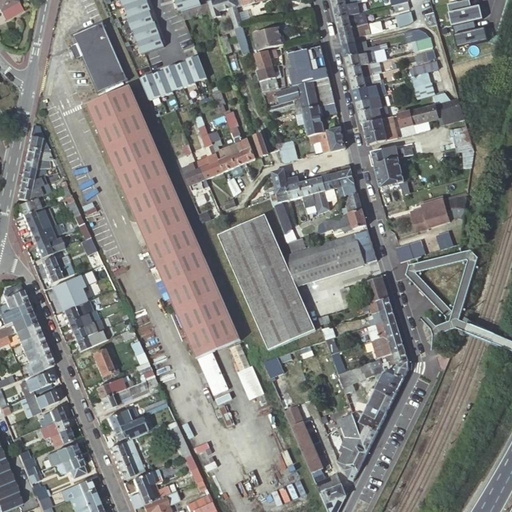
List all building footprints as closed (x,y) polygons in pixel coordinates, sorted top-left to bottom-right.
[(16,0),(0,0),(0,9),(1,11),(18,2),(16,0)] [(142,56),(164,48),(155,23),(154,23),(150,12),(151,11),(146,0),(119,0),(122,8),(125,7),(129,19),(128,20),(132,32),(133,31),(142,56)] [(174,0),(178,12),(201,6),(199,0),(174,0)] [(236,8),(233,0),(219,0),(207,4),(212,19),(221,17),(220,13),(228,10),(234,30),(242,27),(241,24),(236,8)] [(345,0),(332,0),(335,10),(348,7),(345,0)] [(379,0),(379,28),(410,28),(409,0),(379,0)] [(18,2),(1,11),(6,21),(23,12),(18,2)] [(358,4),(348,7),(350,17),(361,14),(358,4)] [(348,7),(335,10),(337,20),(350,17),(348,7)] [(364,25),(362,14),(361,14),(350,17),(352,27),(364,25)] [(438,25),(435,14),(426,16),(430,27),(438,25)] [(350,17),(337,20),(340,31),(352,27),(350,17)] [(97,94),(127,81),(103,24),(73,37),(97,94)] [(364,25),(352,27),(355,38),(367,35),(366,30),(364,25)] [(243,55),(250,53),(242,27),(234,30),(243,55)] [(352,27),(340,31),(344,48),(357,45),(355,38),(352,27)] [(223,28),(216,30),(224,55),(232,52),(223,28)] [(278,28),(269,31),(264,32),(254,34),(258,52),(286,45),(284,37),(281,37),(278,28)] [(368,43),(357,45),(359,56),(382,51),(381,46),(369,49),(368,43)] [(357,45),(344,48),(347,59),(359,56),(357,45)] [(299,86),(330,79),(322,47),(290,55),(294,70),(290,70),(295,87),(299,86)] [(272,68),(270,51),(255,55),(260,71),(272,68)] [(434,52),(415,57),(418,64),(436,59),(434,52)] [(359,56),(347,59),(350,70),(362,67),(359,56)] [(141,79),(150,101),(206,79),(198,57),(186,62),(186,63),(176,67),(176,66),(163,71),(163,72),(154,76),(153,74),(141,79)] [(439,70),(437,62),(413,68),(416,76),(439,70)] [(362,67),(350,70),(352,82),(373,76),(371,65),(362,67)] [(256,72),(263,94),(275,91),(272,68),(260,71),(256,72)] [(373,76),(352,82),(355,92),(367,89),(376,87),(373,76)] [(335,104),(330,79),(299,86),(299,87),(277,93),(280,105),(295,101),(296,105),(302,104),(304,112),(319,108),(322,108),(335,104)] [(432,83),(412,89),(416,100),(436,95),(432,83)] [(376,87),(367,89),(370,100),(380,97),(378,89),(378,86),(376,87)] [(241,342),(130,88),(88,107),(199,360),(241,342)] [(367,89),(355,92),(358,104),(370,100),(367,89)] [(225,104),(220,92),(212,95),(217,107),(223,105),(225,104)] [(437,106),(452,102),(447,95),(435,98),(437,106)] [(370,100),(358,104),(360,115),(372,112),(378,110),(376,103),(381,101),(380,97),(370,100)] [(463,113),(459,100),(452,102),(437,106),(441,119),(463,113)] [(267,108),(270,117),(296,109),(298,115),(304,113),(304,112),(302,104),(296,105),(295,101),(280,105),(267,108)] [(324,117),(338,114),(335,104),(322,108),(324,117)] [(225,111),(223,105),(217,107),(220,114),(223,112),(225,111)] [(441,119),(437,106),(411,113),(415,126),(441,119)] [(324,133),(325,132),(319,108),(304,112),(304,113),(309,137),(310,137),(324,133)] [(385,108),(378,110),(381,121),(388,119),(385,108)] [(381,121),(378,110),(372,112),(375,122),(381,121)] [(372,112),(360,115),(363,126),(365,125),(375,122),(372,112)] [(415,126),(411,113),(398,116),(401,126),(402,130),(415,126)] [(252,117),(247,119),(251,132),(256,130),(252,117)] [(388,119),(381,121),(384,131),(396,128),(393,117),(388,119)] [(241,154),(246,164),(256,160),(248,140),(242,143),(233,118),(226,120),(232,135),(237,147),(240,154),(241,154)] [(375,122),(365,125),(368,135),(384,131),(381,121),(375,122)] [(209,136),(205,126),(198,129),(206,149),(209,147),(213,156),(216,155),(212,145),(209,136)] [(469,133),(467,126),(450,130),(452,138),(455,137),(469,133)] [(396,128),(384,131),(387,142),(399,139),(396,128)] [(333,153),(346,149),(341,129),(325,132),(324,133),(327,143),(328,143),(329,149),(332,149),(333,153)] [(39,131),(32,130),(28,149),(40,151),(42,141),(39,141),(40,138),(41,135),(38,135),(39,131)] [(368,135),(371,146),(387,142),(384,131),(368,135)] [(188,144),(184,132),(179,134),(187,155),(192,153),(189,143),(188,144)] [(324,154),(333,153),(332,149),(329,149),(328,143),(327,143),(324,133),(310,137),(312,145),(321,143),(324,154)] [(470,139),(469,133),(455,137),(456,143),(470,139)] [(209,136),(212,145),(219,142),(216,134),(209,136)] [(237,147),(232,135),(228,137),(230,141),(225,143),(228,151),(237,147)] [(261,158),(269,156),(262,135),(254,138),(261,158)] [(42,141),(40,151),(48,152),(43,140),(42,141)] [(279,145),(284,164),(299,160),(294,141),(279,145)] [(447,154),(457,151),(455,145),(445,148),(447,154)] [(235,168),(236,168),(246,164),(241,154),(240,154),(237,147),(228,151),(231,158),(235,168)] [(40,151),(28,149),(26,158),(38,161),(40,151)] [(392,149),(372,154),(375,166),(395,161),(392,149)] [(400,160),(413,156),(412,152),(411,149),(398,152),(400,160)] [(40,151),(38,161),(48,161),(52,161),(48,152),(40,151)] [(224,173),(236,168),(235,168),(231,158),(228,151),(217,155),(224,173)] [(206,180),(223,173),(224,173),(217,155),(216,155),(213,156),(196,163),(199,170),(202,169),(206,180)] [(24,169),(35,171),(38,161),(26,158),(24,169)] [(393,186),(406,182),(400,160),(395,161),(375,166),(381,189),(393,186)] [(48,161),(38,161),(35,171),(43,172),(52,169),(48,161)] [(189,187),(206,180),(202,169),(199,170),(196,163),(182,169),(189,187)] [(357,192),(350,166),(342,168),(344,174),(347,187),(343,188),(345,195),(357,192)] [(52,169),(43,172),(42,180),(58,174),(55,168),(52,169)] [(43,172),(35,171),(24,169),(22,179),(33,181),(37,181),(39,181),(42,180),(43,172)] [(339,175),(338,169),(332,171),(333,176),(332,177),(335,190),(343,188),(347,187),(344,174),(339,175)] [(284,171),(272,174),(277,195),(284,193),(286,200),(289,201),(291,201),(288,187),(287,182),(284,171)] [(323,179),(332,177),(333,176),(332,171),(329,171),(329,172),(322,174),(323,179)] [(331,191),(335,190),(332,177),(323,179),(322,179),(325,192),(327,201),(330,210),(334,204),(331,191)] [(33,181),(22,179),(19,190),(31,192),(33,181)] [(288,187),(299,185),(298,179),(287,182),(288,187)] [(319,216),(330,210),(327,201),(322,202),(320,193),(325,192),(322,179),(311,182),(314,195),(319,216)] [(37,181),(33,181),(31,192),(36,190),(40,189),(37,181)] [(314,195),(311,182),(299,185),(302,198),(314,195)] [(408,191),(406,182),(393,186),(395,195),(408,191)] [(302,198),(299,185),(288,187),(291,201),(302,198)] [(40,189),(36,190),(39,199),(42,197),(45,196),(42,188),(40,189)] [(31,192),(19,190),(17,200),(29,203),(31,192)] [(36,190),(31,192),(29,203),(39,199),(36,190)] [(311,219),(319,216),(314,195),(302,198),(308,222),(311,219)] [(363,211),(358,195),(351,197),(348,208),(346,210),(346,216),(350,215),(363,211)] [(468,195),(445,203),(450,220),(457,217),(465,220),(468,195)] [(29,203),(19,207),(23,217),(33,212),(46,207),(42,197),(39,199),(29,203)] [(286,236),(292,229),(282,204),(275,197),(272,198),(286,236)] [(70,200),(68,198),(63,200),(65,206),(74,202),(72,199),(70,200)] [(71,219),(80,216),(74,202),(65,206),(71,219)] [(450,220),(445,203),(412,213),(418,232),(451,222),(450,220)] [(33,212),(23,217),(31,237),(31,236),(50,228),(57,225),(50,209),(34,215),(33,212)] [(367,227),(363,211),(350,215),(353,226),(354,231),(367,227)] [(350,215),(346,216),(331,221),(335,233),(353,226),(350,215)] [(284,258),(266,216),(219,235),(268,351),(315,332),(297,288),(284,258)] [(57,225),(50,228),(53,238),(61,234),(58,225),(57,225)] [(299,239),(315,232),(312,226),(296,233),(299,239)] [(31,236),(31,237),(35,248),(55,240),(53,238),(50,228),(31,236)] [(378,262),(369,232),(284,258),(297,288),(364,267),(378,262)] [(462,244),(463,233),(441,240),(444,250),(462,244)] [(35,248),(40,260),(59,252),(56,243),(59,242),(58,239),(55,240),(35,248)] [(56,243),(59,252),(64,250),(59,239),(58,239),(59,242),(56,243)] [(304,240),(289,245),(292,253),(306,249),(304,240)] [(42,263),(46,274),(64,266),(61,259),(55,262),(53,258),(42,263)] [(64,266),(46,274),(50,284),(74,275),(69,264),(64,266)] [(75,278),(52,288),(62,314),(85,304),(79,290),(96,283),(91,272),(75,278)] [(389,299),(383,279),(367,284),(372,300),(366,302),(367,305),(370,304),(389,299)] [(0,307),(0,315),(2,315),(28,304),(20,286),(5,292),(4,298),(6,305),(0,307)] [(345,301),(353,298),(350,289),(342,291),(345,301)] [(112,302),(118,300),(114,292),(109,295),(112,302)] [(365,299),(355,302),(357,308),(367,305),(366,302),(365,299)] [(393,309),(389,299),(370,304),(373,316),(393,309)] [(2,315),(6,325),(15,322),(32,314),(28,304),(2,315)] [(62,314),(67,324),(87,316),(82,305),(62,314)] [(396,320),(393,309),(373,316),(373,317),(374,321),(376,326),(396,320)] [(36,325),(32,314),(15,322),(19,332),(25,329),(36,325)] [(67,324),(71,334),(91,326),(87,316),(67,324)] [(331,322),(329,316),(319,319),(320,325),(331,322)] [(399,330),(396,320),(376,326),(371,328),(367,329),(372,343),(375,342),(380,340),(379,337),(399,330)] [(6,325),(8,329),(0,332),(0,340),(8,337),(16,333),(19,332),(15,322),(6,325)] [(99,323),(95,324),(91,326),(71,334),(75,344),(98,334),(99,334),(102,332),(99,323)] [(40,335),(36,325),(25,329),(30,339),(40,335)] [(322,331),(325,341),(336,338),(335,334),(333,328),(322,331)] [(30,339),(25,329),(19,332),(16,333),(21,343),(30,339)] [(136,337),(132,330),(121,335),(124,342),(136,337)] [(405,352),(399,330),(379,337),(380,340),(375,342),(380,359),(405,352)] [(98,334),(75,344),(78,353),(102,343),(98,334)] [(45,345),(40,335),(30,339),(21,343),(25,353),(45,345)] [(0,340),(0,349),(11,344),(8,337),(0,340)] [(140,366),(148,363),(137,339),(133,341),(135,344),(131,346),(140,366)] [(49,355),(45,345),(25,353),(29,363),(49,355)] [(92,356),(103,382),(119,375),(108,349),(92,356)] [(361,367),(365,366),(379,362),(376,351),(358,357),(361,367)] [(408,361),(405,352),(380,359),(382,363),(386,361),(387,364),(387,365),(395,363),(396,366),(396,367),(409,363),(408,361)] [(337,353),(330,355),(338,374),(346,372),(339,353),(338,353),(337,353)] [(54,367),(49,355),(29,363),(33,372),(34,375),(54,367)] [(280,357),(264,364),(272,384),(288,377),(280,357)] [(379,362),(365,366),(368,372),(374,370),(381,367),(380,366),(381,366),(379,361),(379,362)] [(147,381),(155,378),(148,363),(140,366),(147,381)] [(397,369),(396,367),(396,366),(389,369),(387,365),(387,364),(381,366),(380,366),(381,367),(374,370),(376,375),(367,379),(368,383),(378,379),(380,381),(399,391),(409,370),(409,364),(397,369)] [(374,370),(368,372),(365,373),(367,379),(376,375),(374,370)] [(346,372),(338,374),(343,388),(355,383),(350,371),(346,372)] [(30,394),(33,392),(50,385),(46,374),(25,382),(30,394)] [(0,389),(1,389),(14,383),(12,378),(0,382),(0,389)] [(95,390),(99,401),(119,393),(127,389),(130,388),(125,378),(113,383),(112,383),(106,385),(106,386),(95,390)] [(355,383),(343,388),(344,390),(361,384),(363,383),(362,380),(355,383)] [(161,392),(157,382),(155,383),(154,381),(151,382),(152,384),(153,384),(157,393),(161,392)] [(395,399),(399,391),(380,381),(376,390),(395,399)] [(28,399),(35,396),(33,392),(30,394),(25,382),(20,385),(26,400),(28,399)] [(146,390),(143,383),(130,388),(127,389),(130,396),(146,390)] [(120,401),(130,396),(127,389),(119,393),(120,395),(118,396),(120,401)] [(387,415),(395,399),(376,390),(372,389),(368,396),(369,399),(371,400),(378,403),(376,409),(387,415)] [(36,399),(35,396),(28,399),(35,416),(40,414),(39,411),(58,403),(53,392),(36,399)] [(119,393),(99,401),(104,412),(121,405),(120,401),(118,396),(120,395),(119,393)] [(35,416),(28,399),(26,400),(29,406),(23,409),(28,419),(35,416)] [(382,424),(387,415),(376,409),(378,403),(371,400),(363,414),(382,424)] [(167,408),(164,401),(157,404),(160,411),(167,408)] [(139,420),(160,411),(157,404),(137,413),(136,410),(135,410),(133,411),(134,414),(136,413),(137,416),(130,419),(127,413),(126,411),(107,420),(112,431),(139,420)] [(7,408),(1,410),(4,417),(11,414),(10,412),(12,411),(10,406),(7,408)] [(284,412),(312,477),(323,472),(325,471),(298,406),(284,412)] [(46,428),(65,420),(60,409),(49,413),(49,414),(42,417),(43,421),(39,423),(42,430),(46,428)] [(133,411),(135,410),(134,410),(127,413),(130,419),(137,416),(136,413),(134,414),(133,411)] [(359,422),(378,433),(382,424),(363,414),(359,422)] [(340,452),(343,454),(344,453),(352,457),(360,441),(359,439),(361,439),(355,421),(353,415),(340,420),(347,439),(340,452)] [(69,430),(65,420),(46,428),(50,438),(69,430)] [(142,428),(139,420),(112,431),(117,443),(127,438),(126,434),(142,428)] [(361,439),(367,455),(378,433),(359,422),(355,421),(361,439)] [(180,433),(175,422),(168,425),(173,436),(180,433)] [(8,428),(12,437),(18,435),(14,425),(8,428)] [(45,440),(50,438),(46,428),(42,430),(40,430),(45,440)] [(73,441),(69,430),(50,438),(55,449),(73,441)] [(185,443),(180,433),(173,436),(178,446),(185,443)] [(14,441),(17,449),(24,446),(20,438),(14,441)] [(349,479),(353,482),(367,455),(361,439),(359,439),(360,441),(352,457),(344,453),(343,454),(341,458),(341,459),(343,463),(348,466),(345,470),(346,471),(349,479)] [(132,440),(120,445),(125,456),(136,451),(132,440)] [(191,456),(185,443),(178,446),(184,459),(191,456)] [(120,445),(109,450),(114,461),(125,456),(120,445)] [(55,466),(80,456),(75,446),(57,453),(57,454),(54,455),(51,458),(52,459),(51,460),(54,467),(55,466)] [(136,451),(125,456),(129,466),(140,461),(136,451)] [(23,463),(31,459),(28,452),(20,455),(23,463)] [(44,463),(47,469),(54,467),(51,460),(52,459),(51,458),(54,455),(57,454),(57,453),(48,457),(49,461),(44,463)] [(87,475),(80,456),(55,466),(60,477),(70,473),(73,481),(87,475)] [(125,456),(114,461),(118,471),(129,466),(125,456)] [(184,459),(190,472),(197,469),(191,456),(184,459)] [(34,458),(31,459),(38,474),(39,477),(41,476),(41,474),(40,472),(34,458)] [(38,474),(31,459),(23,463),(29,477),(32,476),(38,474)] [(338,460),(340,466),(346,471),(345,470),(348,466),(343,463),(341,459),(338,460)] [(140,461),(129,466),(134,477),(145,472),(140,461)] [(129,466),(118,471),(122,482),(134,477),(129,466)] [(190,472),(196,484),(202,481),(197,469),(190,472)] [(159,476),(157,470),(133,481),(138,492),(149,487),(155,485),(152,479),(159,476)] [(164,483),(159,470),(157,470),(159,476),(152,479),(155,485),(159,485),(164,483)] [(312,477),(315,484),(326,479),(323,472),(312,477)] [(39,477),(38,474),(32,476),(33,479),(36,478),(37,482),(43,480),(42,476),(41,476),(39,477)] [(315,484),(327,511),(338,511),(346,497),(337,476),(335,475),(326,479),(315,484)] [(32,485),(37,482),(36,478),(33,479),(32,476),(29,477),(32,485)] [(94,491),(89,481),(70,489),(74,499),(94,491)] [(173,493),(176,492),(173,485),(167,487),(169,492),(172,491),(173,493)] [(36,486),(33,487),(39,502),(46,499),(42,488),(38,490),(36,486)] [(138,494),(129,498),(134,510),(143,506),(173,493),(172,491),(169,492),(167,487),(157,491),(156,487),(150,489),(149,487),(138,492),(138,494)] [(74,499),(70,489),(60,493),(64,503),(71,500),(74,499)] [(97,500),(94,491),(74,499),(78,508),(86,505),(97,500)] [(181,502),(177,492),(176,492),(173,493),(175,499),(167,503),(169,507),(181,502)] [(173,493),(143,506),(145,511),(170,511),(169,507),(167,503),(175,499),(173,493)] [(194,510),(211,502),(208,496),(187,505),(190,511),(194,510)] [(46,499),(39,502),(43,511),(48,510),(51,509),(46,499)] [(89,511),(93,511),(101,509),(97,500),(86,505),(89,511)] [(214,511),(217,511),(212,502),(211,502),(194,510),(194,511),(214,511)]
